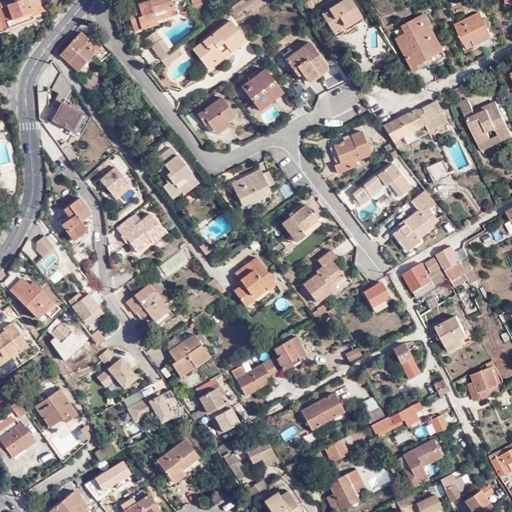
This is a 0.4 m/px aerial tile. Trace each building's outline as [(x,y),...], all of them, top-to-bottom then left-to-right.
[(44,4),(42,0),(16,0),(17,1),(10,3),(8,0),(7,0),(0,1),(0,17),(4,28),(13,25),(11,21),(11,19),(22,15),(34,10),(35,13),(41,11),(46,9),(44,4)] [(149,0),(139,3),(138,0),(137,0),(126,3),(132,25),(138,23),(139,25),(157,21),(156,17),(155,14),(165,11),(166,14),(175,11),(171,0),(149,0)] [(338,35),(349,28),(347,24),(363,15),(353,0),(343,0),(323,12),(338,35)] [(36,16),(35,13),(34,10),(22,15),(24,20),(36,16)] [(469,50),(476,46),(493,39),(480,14),(457,26),(466,44),(469,50)] [(24,20),(22,15),(11,19),(11,21),(13,25),(24,20)] [(365,19),(363,15),(347,24),(349,28),(365,19)] [(417,72),(427,67),(425,62),(445,52),(425,16),(405,27),(408,35),(399,39),(417,72)] [(214,59),(216,61),(247,39),(232,20),(195,47),(201,55),(205,52),(212,60),(214,59)] [(155,28),(144,36),(158,54),(168,47),(155,28)] [(83,32),(64,51),(62,53),(73,63),(79,70),(103,45),(92,35),(89,38),(83,32)] [(297,64),(301,71),(308,80),(328,65),(310,39),(294,51),(285,57),(293,67),(297,64)] [(180,53),(179,52),(176,47),(167,54),(171,60),(180,53)] [(282,53),(285,57),(294,51),(291,47),(282,53)] [(207,64),(212,60),(205,52),(201,55),(207,64)] [(448,58),(445,52),(425,62),(427,67),(428,69),(448,58)] [(171,60),(167,54),(162,58),(167,65),(172,61),(171,60)] [(297,74),(301,71),(297,64),(293,67),(297,74)] [(241,85),(258,108),(282,90),(265,66),(241,85)] [(95,72),(84,80),(91,91),(103,82),(95,72)] [(209,119),(215,127),(228,117),(234,113),(221,95),(198,112),(205,122),(209,119)] [(498,129),(504,142),(511,137),(511,131),(497,102),(476,112),(469,99),(461,104),(482,146),(493,140),(490,134),(498,129)] [(56,119),(69,125),(77,109),(64,102),(56,119)] [(385,127),(396,142),(402,138),(427,126),(431,133),(450,123),(439,102),(425,109),(428,114),(423,116),(422,117),(420,112),(419,110),(385,127)] [(84,113),(77,109),(69,125),(76,129),(84,113)] [(231,122),(228,117),(215,127),(218,131),(231,122)] [(484,151),(504,142),(498,129),(490,134),(493,140),(482,146),(484,151)] [(334,164),(336,171),(356,164),(354,157),(358,155),(359,157),(370,153),(361,130),(350,134),(352,140),(345,143),(344,140),(334,145),(340,161),(334,164)] [(154,148),(158,154),(171,146),(172,147),(179,142),(173,134),(154,148)] [(405,146),(402,138),(396,142),(400,149),(405,146)] [(62,143),(71,156),(75,154),(66,140),(62,143)] [(465,141),(448,147),(458,173),(474,167),(465,141)] [(157,167),(163,175),(166,173),(169,177),(169,178),(165,179),(161,182),(170,195),(180,188),(177,183),(179,182),(185,178),(190,185),(196,181),(172,147),(171,146),(158,154),(164,162),(157,167)] [(110,157),(99,166),(105,174),(100,178),(113,193),(129,180),(110,157)] [(353,191),(361,202),(373,194),(372,193),(385,182),(386,184),(390,181),(400,194),(412,186),(393,161),(353,191)] [(443,161),(427,168),(435,184),(451,176),(443,161)] [(231,181),(242,204),(272,190),(269,184),(275,181),(269,169),(262,171),(260,167),(231,181)] [(191,187),(190,185),(185,178),(179,182),(177,183),(180,188),(183,192),(191,187)] [(403,236),(410,246),(420,239),(418,236),(434,224),(432,222),(436,218),(437,217),(429,206),(436,202),(426,189),(411,199),(419,209),(405,220),(406,221),(401,225),(394,231),(399,238),(403,236)] [(461,223),(474,215),(462,194),(449,202),(461,223)] [(79,221),(90,213),(79,196),(65,207),(71,215),(60,223),(72,240),(85,230),(79,221)] [(297,240),(306,233),(303,230),(318,219),(318,218),(307,203),(282,221),(297,240)] [(130,216),(116,226),(122,234),(120,235),(125,241),(128,239),(137,251),(150,240),(151,242),(165,231),(150,212),(135,224),(130,216)] [(320,222),(318,219),(303,230),(306,233),(320,222)] [(38,247),(44,253),(56,245),(46,233),(39,238),(38,247)] [(407,248),(410,246),(403,236),(399,238),(407,248)] [(202,237),(198,241),(205,251),(209,247),(202,237)] [(293,242),(283,250),(285,253),(288,251),(289,252),(297,247),(293,242)] [(317,300),(333,289),(330,284),(334,281),(344,274),(332,258),(337,254),(332,247),(318,258),(323,265),(317,270),(318,271),(304,282),(317,300)] [(466,274),(474,269),(470,260),(461,264),(452,247),(437,255),(451,281),(461,276),(466,274)] [(158,263),(165,277),(189,264),(182,250),(158,263)] [(240,279),(238,281),(232,285),(243,301),(253,293),(250,289),(262,280),(265,284),(273,278),(254,253),(232,268),(238,276),(240,279)] [(425,263),(428,268),(437,263),(434,257),(425,263)] [(428,268),(425,269),(434,286),(447,280),(438,262),(437,263),(428,268)] [(421,263),(403,274),(417,297),(434,286),(425,269),(421,263)] [(141,275),(137,269),(124,278),(128,284),(141,275)] [(474,269),(466,274),(468,279),(471,283),(480,279),(474,269)] [(210,276),(207,272),(203,275),(205,278),(204,278),(210,287),(216,283),(210,276)] [(216,283),(218,287),(221,285),(213,273),(210,276),(216,283)] [(152,276),(147,279),(160,298),(165,294),(152,276)] [(464,281),(461,276),(451,281),(453,287),(459,284),(464,281)] [(38,317),(45,310),(54,302),(35,281),(31,284),(24,277),(12,288),(38,317)] [(139,301),(144,309),(150,316),(165,305),(160,298),(147,279),(123,296),(131,307),(134,305),(139,301)] [(253,293),(265,284),(262,280),(250,289),(253,293)] [(364,291),(375,312),(386,305),(383,299),(389,296),(381,281),(364,291)] [(70,300),(87,324),(103,313),(90,295),(89,295),(83,298),(80,293),(70,300)] [(459,302),(456,295),(450,298),(454,305),(459,302)] [(435,297),(427,301),(431,310),(439,305),(435,297)] [(139,312),(144,309),(139,301),(134,305),(139,312)] [(60,308),(54,302),(45,310),(50,316),(60,308)] [(323,304),(312,310),(316,314),(326,309),(323,304)] [(336,309),(334,304),(327,308),(329,313),(336,309)] [(169,311),(165,305),(150,316),(154,322),(169,311)] [(203,313),(200,307),(190,314),(193,320),(198,317),(203,313)] [(207,319),(203,313),(198,317),(202,322),(207,319)] [(434,325),(444,345),(459,337),(465,334),(454,314),(434,325)] [(61,341),(72,329),(58,317),(47,329),(51,332),(46,338),(51,343),(57,337),(61,341)] [(0,364),(29,343),(12,321),(4,327),(5,329),(0,332),(0,364)] [(198,328),(194,332),(198,337),(203,334),(198,328)] [(78,336),(72,329),(61,341),(67,347),(78,336)] [(170,358),(175,366),(190,357),(194,362),(208,352),(198,337),(194,332),(192,329),(167,346),(172,352),(174,355),(170,358)] [(505,332),(500,335),(504,341),(509,339),(505,332)] [(96,333),(93,336),(98,343),(101,339),(96,333)] [(274,345),(285,367),(293,362),(291,359),(306,352),(297,333),(274,345)] [(461,343),(459,337),(444,345),(447,350),(461,343)] [(393,349),(400,362),(411,357),(403,343),(393,349)] [(348,360),(361,354),(357,346),(344,352),(348,360)] [(139,382),(110,347),(98,356),(107,367),(96,377),(106,389),(115,381),(125,394),(139,382)] [(270,356),(246,368),(239,372),(236,373),(245,390),(267,379),(265,375),(264,373),(268,371),(269,374),(277,370),(270,356)] [(179,372),(194,362),(190,357),(175,366),(179,372)] [(414,364),(411,357),(400,362),(403,369),(414,364)] [(235,365),(239,372),(246,368),(242,362),(235,365)] [(493,367),(491,362),(490,363),(485,365),(487,369),(470,375),(472,383),(466,385),(473,401),(488,396),(485,390),(496,386),(490,368),(493,367)] [(500,385),(493,367),(490,368),(496,386),(500,385)] [(435,382),(439,390),(446,386),(443,378),(435,382)] [(214,411),(222,425),(239,417),(227,396),(223,398),(215,383),(199,392),(207,406),(206,407),(209,413),(210,413),(214,411)] [(448,391),(446,386),(439,390),(441,395),(448,391)] [(498,392),(496,386),(485,390),(488,396),(498,392)] [(37,405),(51,425),(64,416),(66,420),(78,411),(61,387),(37,405)] [(143,391),(124,399),(134,423),(155,415),(160,427),(173,422),(161,392),(146,398),(143,391)] [(300,407),(309,426),(342,409),(333,391),(300,407)] [(22,418),(29,412),(21,400),(13,406),(22,418)] [(387,416),(384,417),(370,424),(374,433),(416,412),(416,411),(421,409),(418,402),(387,417),(387,416)] [(206,407),(198,412),(200,417),(208,412),(206,407)] [(370,424),(384,417),(379,407),(364,414),(370,424)] [(218,428),(222,425),(214,411),(210,413),(218,428)] [(429,421),(437,436),(451,429),(443,414),(429,421)] [(13,415),(0,424),(3,429),(17,419),(13,415)] [(11,453),(15,457),(38,441),(24,422),(1,438),(11,453)] [(417,438),(431,433),(428,425),(414,429),(417,438)] [(86,427),(56,437),(62,453),(92,442),(86,427)] [(395,438),(399,446),(410,439),(406,432),(395,438)] [(263,460),(277,454),(265,437),(243,449),(252,465),(263,459),(263,460)] [(374,451),(384,447),(377,437),(369,440),(374,451)] [(11,453),(1,438),(0,438),(0,453),(4,458),(11,453)] [(160,459),(176,482),(204,461),(188,438),(160,459)] [(404,470),(413,488),(429,480),(422,466),(442,456),(433,438),(402,454),(409,468),(404,470)] [(347,454),(340,439),(324,447),(329,456),(327,457),(329,463),(333,461),(337,459),(347,454)] [(95,452),(102,462),(120,451),(112,441),(95,452)] [(511,470),(509,464),(511,461),(511,443),(489,456),(501,476),(511,470)] [(221,455),(236,477),(244,472),(229,450),(221,455)] [(275,455),(263,460),(266,465),(278,460),(275,455)] [(289,472),(295,479),(305,474),(298,460),(286,466),(289,472)] [(393,468),(389,469),(394,480),(397,478),(393,468)] [(367,492),(357,470),(346,475),(356,497),(367,492)] [(453,479),(451,473),(440,478),(450,501),(460,495),(459,492),(466,488),(461,479),(456,482),(455,479),(453,479)] [(331,495),(338,511),(358,502),(346,475),(326,484),(331,495)] [(464,501),(472,511),(473,511),(489,501),(486,497),(494,491),(489,483),(464,501)] [(245,492),(251,499),(253,497),(260,492),(255,485),(245,492)] [(122,502),(127,511),(156,511),(161,509),(148,487),(122,502)] [(88,511),(85,507),(88,505),(76,489),(48,510),(49,511),(88,511)] [(302,511),(288,491),(282,496),(279,491),(265,501),(272,511),(302,511)] [(415,501),(411,493),(404,496),(411,511),(417,508),(418,511),(427,511),(430,509),(431,510),(440,506),(433,493),(415,501)] [(333,511),(335,511),(338,511),(331,495),(327,497),(333,511)] [(408,511),(411,511),(404,496),(396,500),(400,509),(394,511),(408,511)]
